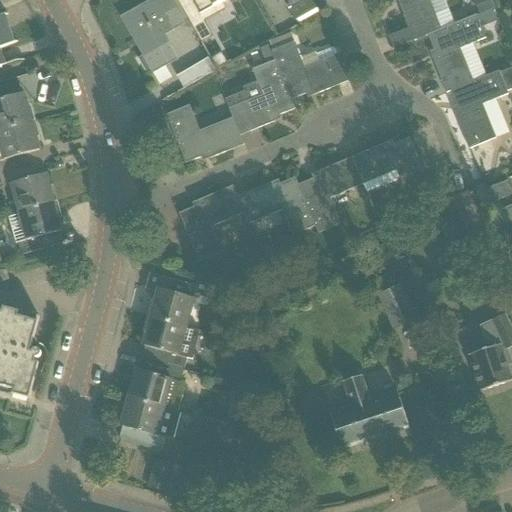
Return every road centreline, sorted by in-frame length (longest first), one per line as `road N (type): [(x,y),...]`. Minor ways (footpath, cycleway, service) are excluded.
road 1 (residential): [(47,489),(106,269),(111,218),(105,136),(86,73),(49,0)]
road 2 (residential): [(153,201),(307,135)]
